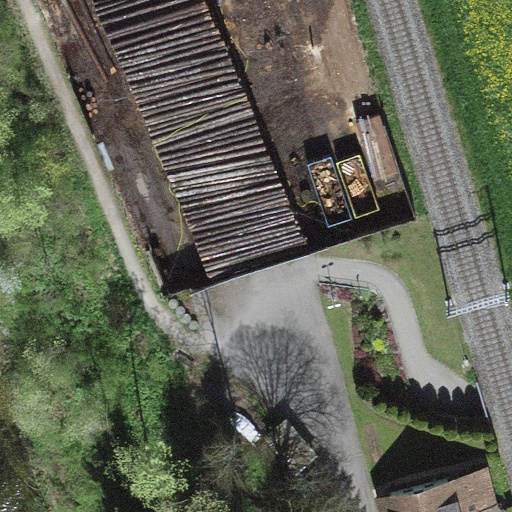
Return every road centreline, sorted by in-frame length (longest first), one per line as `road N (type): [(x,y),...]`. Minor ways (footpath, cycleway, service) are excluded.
road 1 (track): [(287,278),(351,272),(389,291),(412,363),(440,398),(511,405)]
road 2 (residential): [(352,511),(287,278)]
